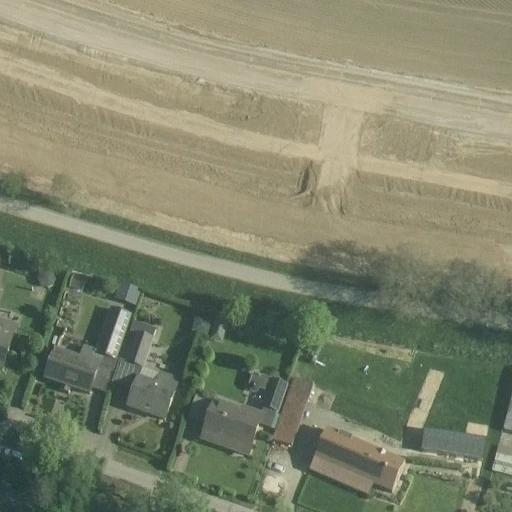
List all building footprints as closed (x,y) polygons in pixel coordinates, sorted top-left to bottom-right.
[(54,278),(41,273),(38,281),(40,287),(49,290),(54,278)] [(140,294),(119,287),(116,295),(137,302),(140,294)] [(55,353),(45,381),(90,396),(98,371),(112,376),(116,364),(132,318),(110,311),(101,339),(99,338),(95,353),(85,349),(80,361),(55,353)] [(229,317),(217,314),(215,321),(227,324),(229,317)] [(17,327),(0,321),(0,370),(2,372),(17,327)] [(156,331),(134,324),(130,334),(135,336),(125,365),(143,371),(154,341),(152,341),(156,331)] [(271,430),(276,414),(286,387),(286,386),(253,375),(248,387),(248,388),(248,389),(249,391),(249,392),(251,393),(252,393),(253,394),(254,394),(256,394),(257,393),(258,392),(259,391),(267,394),(262,409),(263,410),(261,415),(242,408),(239,415),(214,406),(204,436),(205,436),(206,434),(233,444),(232,446),(250,452),(259,426),(271,430)] [(178,383),(160,377),(156,388),(138,382),(128,409),(164,422),(178,383)] [(511,390),(511,391),(511,396),(503,433),(511,435),(511,390)] [(278,426),(272,442),(291,449),(297,433),(278,426)] [(425,433),(422,454),(482,463),(486,430),(466,427),(465,440),(425,433)] [(405,465),(327,431),(309,472),(358,493),(363,482),(392,495),(405,465)] [(511,452),(497,449),(491,473),(511,477),(511,452)] [(8,495),(0,492),(0,511),(34,511),(37,505),(36,504),(35,507),(7,498),(8,495)]
